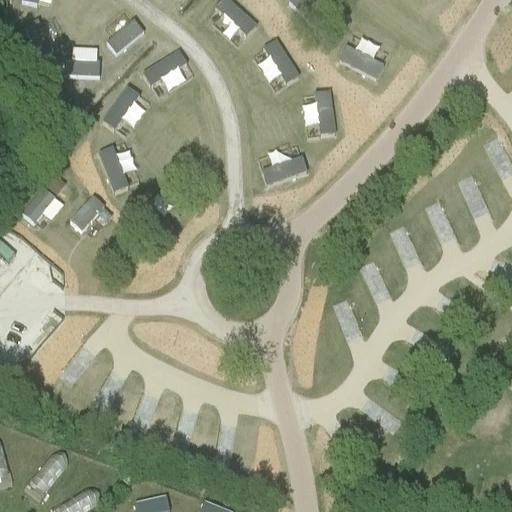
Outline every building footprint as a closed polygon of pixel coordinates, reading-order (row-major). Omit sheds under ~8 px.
[(381,27),(400,8),(392,0),(354,0),(354,1),(381,27)] [(470,0),(455,18),(467,29),(493,0),(470,0)] [(511,4),(505,0),(496,0),(489,10),(505,21),(511,10),(511,4)] [(496,59),(511,41),(511,21),(510,19),(484,48),(496,59)] [(178,41),(163,59),(179,74),(195,55),(178,41)] [(339,49),(329,61),(350,77),(359,64),(339,49)] [(265,121),(292,91),(261,63),(250,75),(259,82),(242,100),(265,121)] [(114,100),(139,122),(157,102),(132,80),(114,100)] [(419,90),(409,101),(422,114),(432,103),(419,90)] [(511,111),(490,97),(482,110),(490,115),(481,128),(511,147),(511,145),(511,111)] [(98,168),(110,156),(93,140),(81,152),(98,168)] [(457,166),(447,158),(439,168),(469,192),(494,162),(482,152),(474,161),(467,155),(457,166)] [(234,177),(212,202),(232,219),(254,194),(234,177)] [(365,182),(345,207),(361,220),(381,194),(365,182)] [(427,182),(415,196),(447,224),(459,210),(427,182)] [(383,251),(410,225),(396,211),(370,237),(383,251)] [(475,269),(504,285),(511,271),(511,261),(488,247),(475,269)] [(114,298),(144,324),(169,295),(139,270),(114,298)] [(458,325),(471,311),(445,287),(432,301),(458,325)] [(338,303),(324,319),(338,332),(353,316),(338,303)] [(282,366),(304,385),(322,365),(300,345),(282,366)] [(393,402),(409,382),(385,363),(369,382),(393,402)] [(265,400),(278,411),(297,389),(280,374),(271,384),(275,388),(265,400)] [(255,484),(275,446),(261,439),(242,476),(255,484)] [(0,490),(14,486),(0,440),(0,490)] [(25,491),(39,503),(69,467),(55,455),(25,491)] [(306,458),(294,495),(308,500),(320,463),(306,458)] [(94,488),(53,511),(93,511),(104,506),(94,488)] [(169,511),(166,499),(135,505),(136,511),(169,511)]
